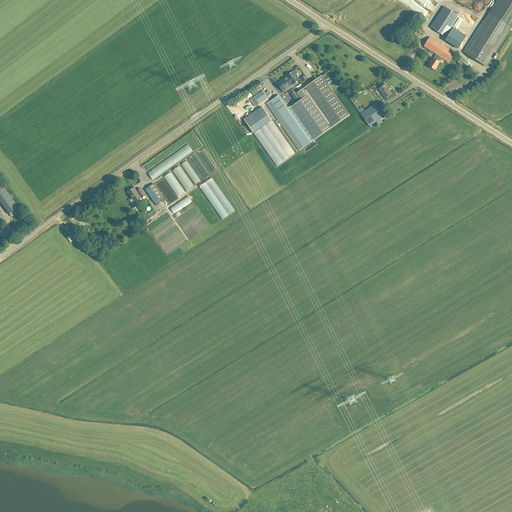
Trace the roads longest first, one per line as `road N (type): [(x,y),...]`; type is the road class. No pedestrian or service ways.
road 1 (unclassified): [(0,256),(327,24)]
road 2 (unclassified): [(511,143),(327,24)]
